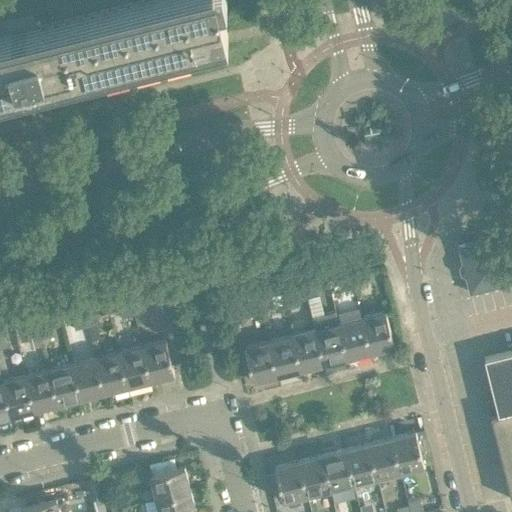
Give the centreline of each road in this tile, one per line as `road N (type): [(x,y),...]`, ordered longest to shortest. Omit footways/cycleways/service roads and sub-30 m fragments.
road 1 (secondary): [(0,253),(226,197),(334,160)]
road 2 (residential): [(245,511),(221,408),(0,466)]
road 3 (secondary): [(324,113),(0,190)]
road 4 (residential): [(471,511),(428,337)]
road 5 (residential): [(428,337),(415,290),(403,166)]
